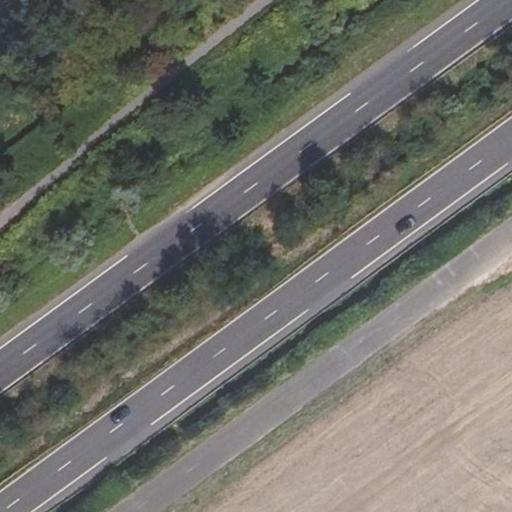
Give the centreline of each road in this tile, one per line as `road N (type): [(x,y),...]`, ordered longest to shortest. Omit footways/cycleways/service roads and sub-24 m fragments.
road 1 (trunk): [(1,511),(511,138)]
road 2 (trunk): [(509,0),(0,371)]
road 3 (unclassified): [(129,511),(511,231)]
